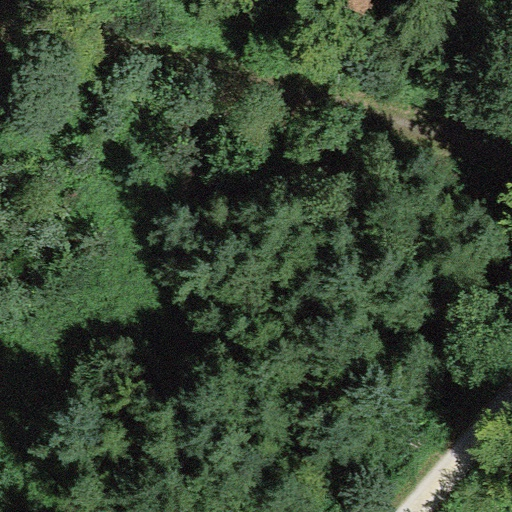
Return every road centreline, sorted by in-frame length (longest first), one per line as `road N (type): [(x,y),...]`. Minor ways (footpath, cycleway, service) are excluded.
road 1 (track): [(0,12),(452,144),(511,154)]
road 2 (track): [(404,511),(511,393)]
